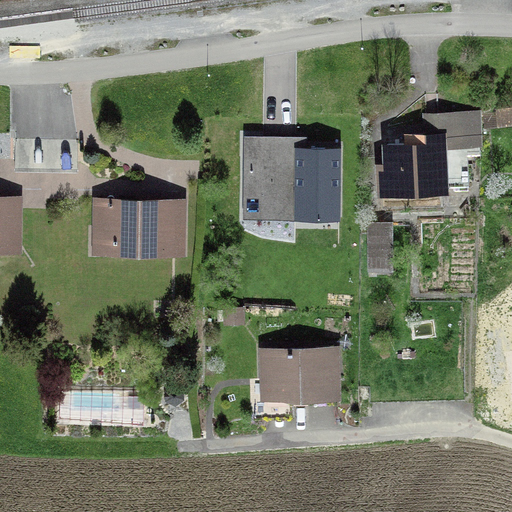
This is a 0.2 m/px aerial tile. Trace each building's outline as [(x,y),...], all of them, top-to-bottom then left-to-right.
[(511,127),(511,109),(482,110),(482,128),(511,127)] [(431,151),(473,150),(473,114),(413,115),(413,134),(391,134),(391,145),(371,145),(372,169),(362,169),(362,197),(431,195),(431,151)] [(16,136),(15,166),(78,166),(78,136),(16,136)] [(298,139),(244,139),(243,217),(336,218),(337,153),(298,152),(298,139)] [(16,197),(0,196),(0,246),(16,246),(16,197)] [(179,199),(100,197),(99,247),(177,249),(179,199)] [(393,223),(368,223),(368,267),(392,268),(393,223)] [(328,350),(253,350),(253,402),(328,402),(328,350)] [(464,365),(371,367),(372,399),(465,397),(464,365)]
